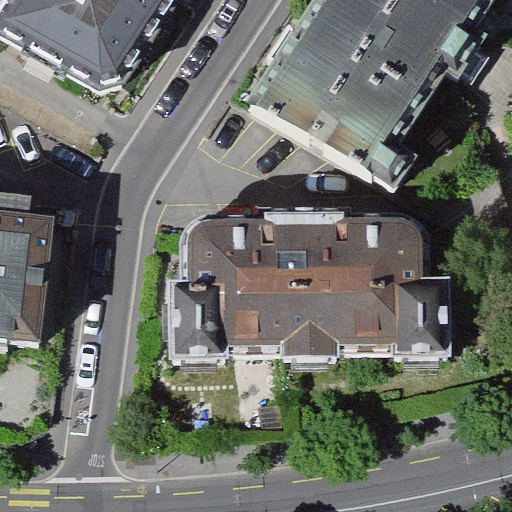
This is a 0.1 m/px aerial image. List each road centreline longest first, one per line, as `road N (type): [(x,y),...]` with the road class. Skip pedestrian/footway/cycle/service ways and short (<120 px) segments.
road 1 (residential): [(261,0),(145,170),(127,223),(93,511)]
road 2 (primary): [(298,511),(511,475)]
